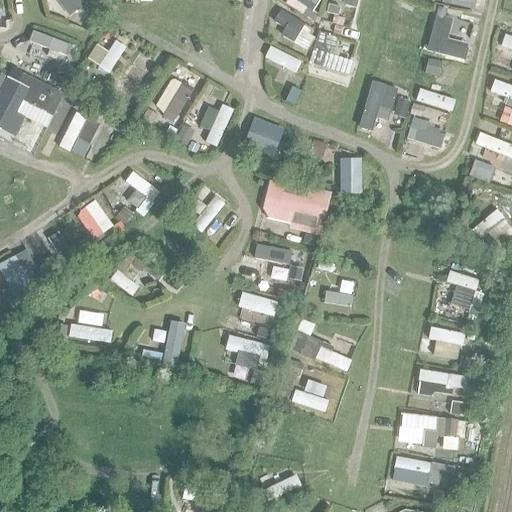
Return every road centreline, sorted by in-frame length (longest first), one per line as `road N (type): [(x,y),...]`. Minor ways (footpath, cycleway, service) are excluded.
road 1 (track): [(54,433),(53,402),(22,343),(27,329),(205,172),(226,149),(248,96)]
road 2 (track): [(0,250),(144,152),(223,176),(239,189),(246,228),(218,272)]
road 3 (track): [(53,402),(171,418),(187,452),(181,470),(168,475),(74,465),(57,452),(54,433)]
